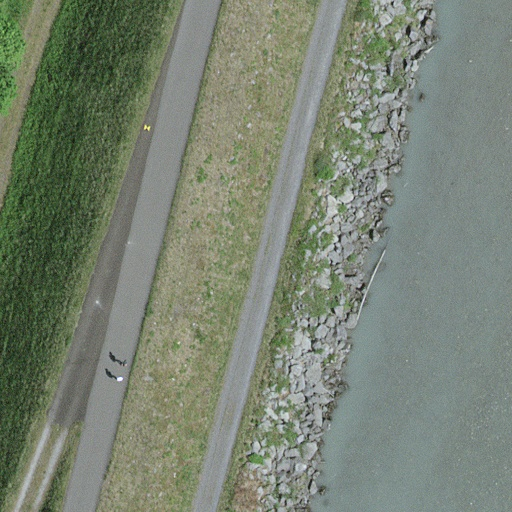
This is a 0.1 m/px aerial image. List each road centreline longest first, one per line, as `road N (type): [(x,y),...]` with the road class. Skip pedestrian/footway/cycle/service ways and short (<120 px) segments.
road 1 (track): [(197,511),(331,0)]
road 2 (track): [(203,0),(76,511)]
road 3 (track): [(128,303),(86,339),(19,511)]
road 4 (track): [(0,146),(44,0)]
